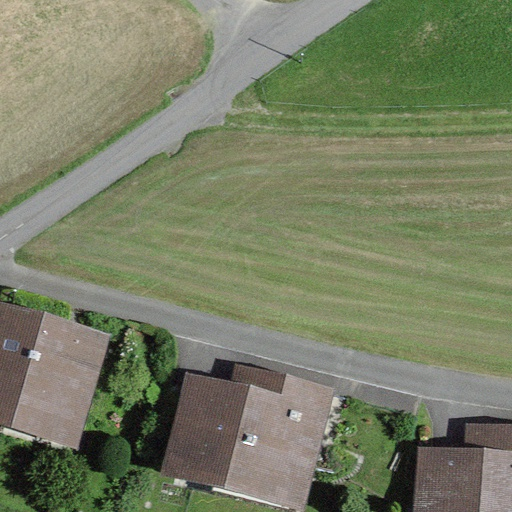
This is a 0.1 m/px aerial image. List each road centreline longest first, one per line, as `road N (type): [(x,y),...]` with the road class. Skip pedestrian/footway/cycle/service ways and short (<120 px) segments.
road 1 (residential): [(0,262),(177,323),(511,395)]
road 2 (residential): [(0,240),(339,0)]
